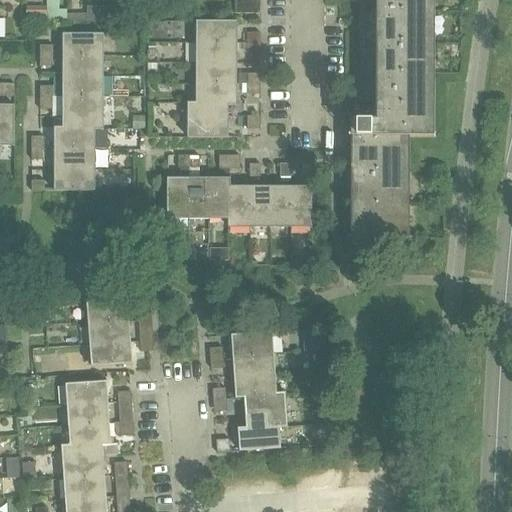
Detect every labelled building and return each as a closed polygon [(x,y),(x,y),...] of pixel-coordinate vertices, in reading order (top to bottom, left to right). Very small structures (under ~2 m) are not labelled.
[(235,15),(260,15),(260,0),(235,0),(235,15)] [(377,0),(378,122),(352,122),(352,247),(374,247),(374,240),(410,240),(410,139),(436,139),(436,137),(435,137),(435,0),(377,0)] [(196,22),(196,44),(237,44),(237,23),(196,22)] [(260,44),(260,34),(247,34),(247,44),(260,44)] [(63,35),(63,57),(104,57),(104,35),(63,35)] [(237,65),(237,44),(196,44),(196,64),(237,65)] [(260,44),(247,44),(247,54),(260,54),(260,44)] [(40,46),(40,57),(53,57),(53,46),(40,46)] [(40,57),(40,67),(53,67),(53,57),(40,57)] [(104,77),(104,57),(63,57),(63,77),(104,77)] [(196,64),(196,85),(237,85),(237,65),(196,64)] [(247,75),(247,85),(260,85),(260,75),(247,75)] [(63,77),(63,99),(104,99),(104,77),(63,77)] [(15,98),(15,85),(4,85),(4,98),(15,98)] [(196,85),(196,104),(229,106),(237,106),(237,85),(196,85)] [(247,95),(260,95),(260,85),(247,85),(247,95)] [(40,87),(40,99),(53,99),(53,87),(40,87)] [(40,99),(40,110),(53,110),(53,99),(40,99)] [(104,123),(104,99),(63,99),(63,123),(104,123)] [(229,139),(229,106),(196,104),(188,104),(188,139),(229,139)] [(15,107),(0,106),(0,147),(15,148),(15,107)] [(247,130),(260,130),(260,117),(247,117),(247,130)] [(55,129),(55,150),(96,150),(96,131),(104,131),(104,123),(63,123),(63,129),(55,129)] [(32,137),(32,149),(45,149),(45,137),(32,137)] [(32,149),(32,160),(45,160),(45,149),(32,149)] [(55,150),(54,171),(96,171),(96,150),(55,150)] [(179,169),(189,169),(189,156),(179,156),(179,169)] [(199,156),(189,156),(189,169),(199,169),(199,156)] [(219,169),(230,169),(230,156),(219,156),(219,169)] [(240,156),(230,156),(230,169),(240,169),(240,156)] [(260,165),(250,165),(250,178),(260,178),(260,165)] [(291,165),(280,165),(280,178),(291,178),(291,165)] [(312,178),(312,165),(302,165),(302,178),(312,178)] [(96,192),(96,171),(54,171),(54,192),(96,192)] [(167,220),(189,220),(189,179),(167,179),(167,220)] [(189,220),(209,220),(209,179),(189,179),(189,220)] [(230,188),(231,188),(231,179),(209,179),(209,220),(229,220),(230,220),(230,188)] [(45,181),(32,181),(32,192),(45,192),(45,181)] [(250,188),(231,188),(230,188),(230,220),(229,220),(229,229),(250,229),(250,188)] [(270,188),(250,188),(250,229),(270,229),(270,188)] [(291,188),(270,188),(270,229),(291,229),(291,188)] [(312,188),(291,188),(291,229),(312,229),(312,188)] [(195,260),(209,260),(209,247),(195,247),(195,258),(195,260)] [(310,255),(290,255),(290,266),(310,266),(310,255)] [(138,311),(151,311),(150,300),(137,301),(138,311)] [(87,305),(89,326),(130,323),(128,302),(87,305)] [(89,326),(90,347),(131,344),(130,323),(89,326)] [(140,343),(153,342),(152,332),(139,332),(140,343)] [(232,336),(233,360),(274,357),(272,333),(232,336)] [(153,342),(140,343),(141,353),(154,352),(153,342)] [(133,365),(131,344),(90,347),(92,368),(133,365)] [(210,360),(223,359),(222,348),(209,349),(210,360)] [(276,380),(274,357),(233,360),(235,383),(276,380)] [(210,360),(211,370),(224,369),(223,359),(210,360)] [(277,394),(276,380),(235,383),(236,400),(244,399),(245,405),(286,402),(285,394),(277,394)] [(66,386),(68,408),(109,405),(107,383),(66,386)] [(212,390),(213,401),(226,400),(225,389),(212,390)] [(118,393),(118,403),(131,402),(131,392),(118,393)] [(213,401),(214,413),(227,412),(226,400),(213,401)] [(119,414),(132,413),(131,402),(118,403),(119,414)] [(286,402),(245,405),(247,428),(288,425),(286,402)] [(110,428),(109,405),(68,408),(69,430),(110,428)] [(134,435),(133,423),(120,423),(121,436),(134,435)] [(288,428),(288,425),(247,428),(247,429),(238,430),(240,452),(281,449),(279,429),(288,428)] [(111,446),(110,428),(69,430),(70,447),(62,447),(62,453),(103,450),(103,447),(111,446)] [(229,440),(216,441),(217,454),(230,453),(229,440)] [(105,478),(103,450),(62,453),(64,480),(105,478)] [(115,476),(128,475),(127,463),(114,464),(115,476)] [(128,475),(115,476),(116,487),(129,486),(128,475)] [(107,497),(105,478),(64,480),(66,500),(107,497)] [(107,511),(107,497),(66,500),(66,511),(107,511)]
